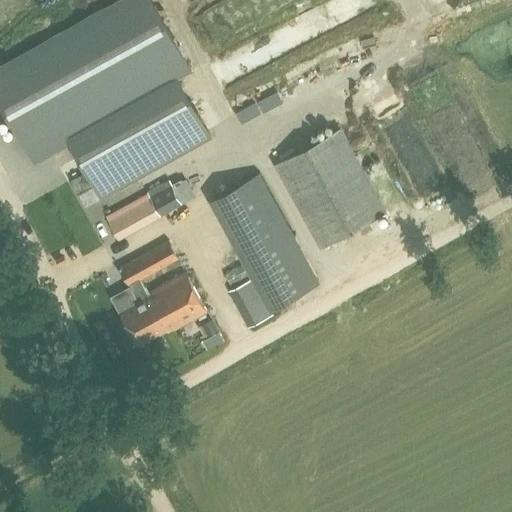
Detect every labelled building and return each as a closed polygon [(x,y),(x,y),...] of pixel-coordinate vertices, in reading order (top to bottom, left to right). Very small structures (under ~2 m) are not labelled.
[(212,136),(178,76),(192,68),(153,0),(122,0),(0,68),(0,96),(37,162),(71,142),(88,172),(74,179),(88,205),(212,136)] [(387,210),(341,126),(275,162),(320,247),(387,210)] [(313,285),(285,232),(292,228),(260,170),(209,198),(241,255),(242,254),(254,276),(271,307),(287,299),(313,285)] [(402,170),(389,179),(396,188),(408,179),(402,170)] [(161,214),(182,203),(171,184),(149,194),(161,214)] [(169,331),(207,310),(185,271),(147,292),(140,278),(178,257),(168,240),(119,267),(129,284),(130,284),(139,300),(121,311),(139,344),(167,329),(169,331)] [(248,327),(273,313),(253,276),(228,289),(248,327)]
